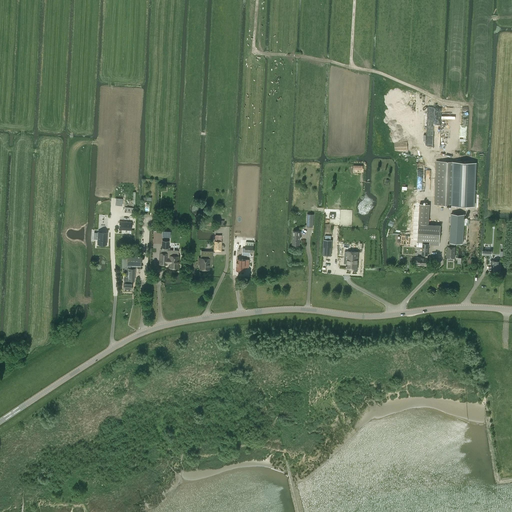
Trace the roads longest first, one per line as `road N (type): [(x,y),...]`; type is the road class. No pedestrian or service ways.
road 1 (tertiary): [(0,421),(114,346),(168,323),(288,309),(363,316),(511,309)]
road 2 (track): [(433,152),(436,104),(429,96),(397,88),(372,70),(258,52),(257,0)]
road 3 (track): [(511,17),(481,24),(475,102),(436,104)]
